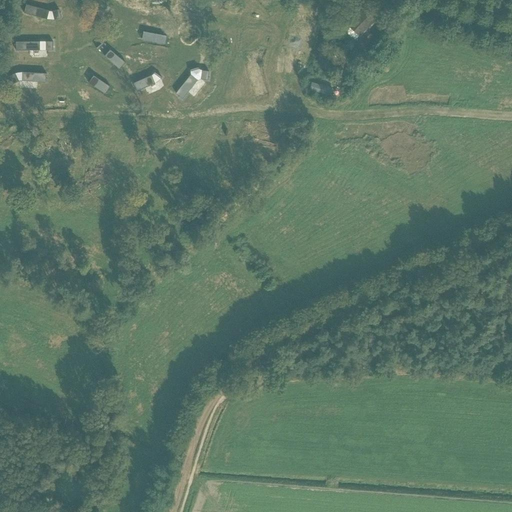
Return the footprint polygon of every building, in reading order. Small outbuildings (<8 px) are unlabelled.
[(96,0),(96,3),(117,9),(115,19),(152,28),(156,12),(137,7),(138,0),(96,0)] [(195,2),(191,29),(218,33),(222,7),(195,2)] [(47,20),(49,11),(26,5),(24,13),(47,20)] [(352,16),(346,23),(347,25),(343,30),(355,40),(354,41),(362,49),(367,44),(374,37),(365,28),(373,19),(363,9),(354,18),(352,16)] [(52,11),(54,20),(61,18),(59,10),(52,11)] [(165,45),(167,36),(143,32),(141,41),(165,45)] [(128,44),(138,41),(136,33),(126,35),(128,44)] [(16,51),(40,51),(40,42),(16,42),(16,51)] [(125,63),(110,50),(104,57),(119,70),(125,63)] [(209,71),(202,71),(201,79),(207,80),(209,71)] [(22,72),(22,81),(46,83),(46,74),(22,72)] [(19,81),(15,73),(9,77),(13,84),(19,81)] [(182,99),(197,81),(191,75),(175,94),(182,99)] [(110,87),(93,76),(88,83),(105,94),(110,87)] [(155,84),(151,76),(133,84),(137,92),(155,84)] [(311,83),(309,90),(330,97),(332,89),(311,83)] [(263,96),(229,163),(247,172),(280,105),(263,96)] [(30,115),(29,98),(8,98),(8,116),(30,115)] [(56,140),(76,142),(78,109),(58,107),(56,140)] [(134,145),(133,120),(102,121),(102,146),(134,145)] [(0,155),(0,173),(21,174),(22,137),(1,136),(0,155)] [(96,152),(90,175),(122,183),(128,160),(96,152)] [(66,155),(43,155),(43,187),(66,187),(66,155)]
